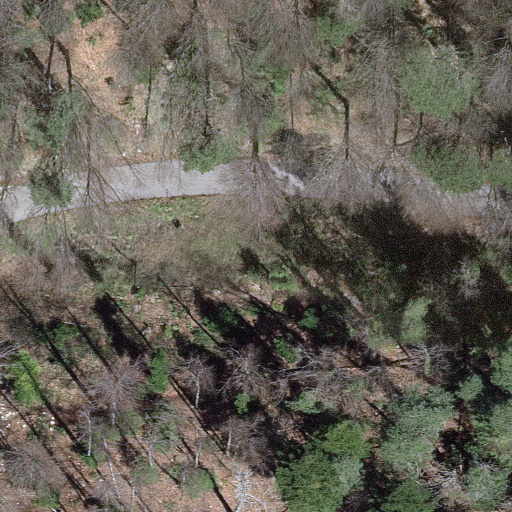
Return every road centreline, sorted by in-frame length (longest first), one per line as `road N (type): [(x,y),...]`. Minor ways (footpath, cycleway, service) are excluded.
road 1 (unclassified): [(0,211),(108,184),(258,174),(511,210)]
road 2 (track): [(341,181),(392,134),(511,118)]
